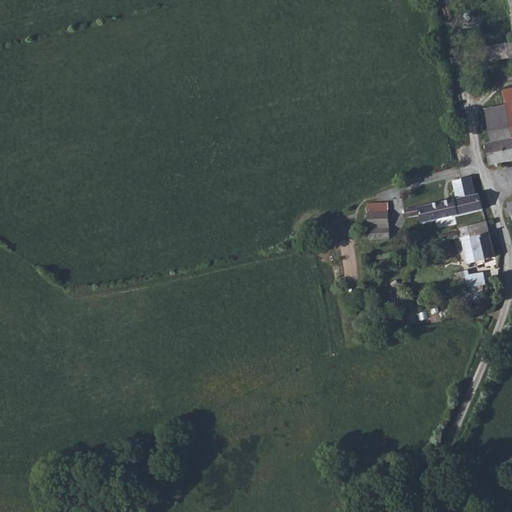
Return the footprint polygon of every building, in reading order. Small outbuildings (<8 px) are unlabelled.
[(511,45),(481,51),(485,68),(511,61),(511,45)] [(511,92),(501,94),(505,109),(484,115),(491,147),(511,142),(511,92)] [(511,142),(491,147),(483,149),(490,169),(511,164),(511,142)] [(484,218),(480,198),(475,200),(471,184),(454,188),(458,205),(405,219),(408,226),(421,224),(423,232),(484,218)] [(371,237),(392,237),(392,212),(370,212),(371,237)] [(462,234),(463,240),(470,269),(496,264),(486,229),(462,234)] [(393,249),(392,237),(371,237),(372,249),(393,249)] [(467,274),(470,289),(488,286),(485,270),(467,274)] [(465,271),(454,274),(456,283),(467,280),(465,271)]
